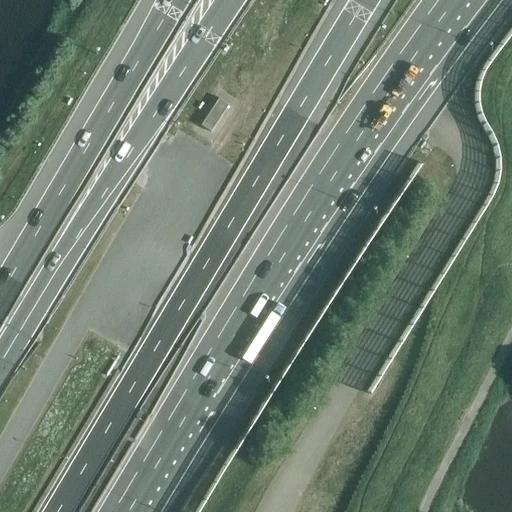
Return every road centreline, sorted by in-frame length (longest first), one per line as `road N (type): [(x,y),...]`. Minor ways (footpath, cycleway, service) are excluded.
road 1 (motorway): [(136,511),(315,218),(464,0)]
road 2 (motorway): [(59,511),(366,0)]
road 3 (motorway): [(231,0),(0,366)]
road 4 (motorway): [(174,0),(0,296)]
road 5 (track): [(486,280),(451,374),(383,511)]
